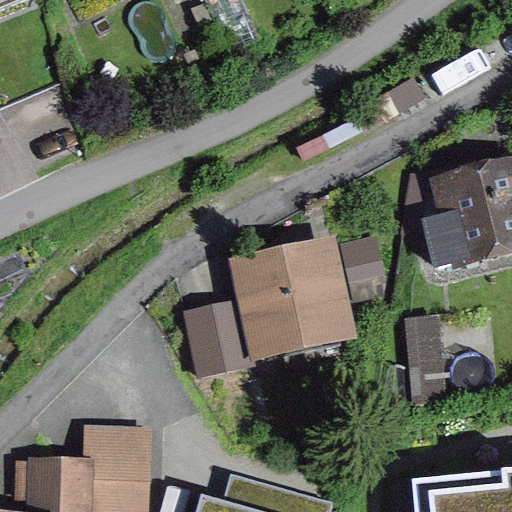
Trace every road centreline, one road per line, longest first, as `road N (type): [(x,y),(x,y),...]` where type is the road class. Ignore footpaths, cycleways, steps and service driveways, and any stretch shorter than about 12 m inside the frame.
road 1 (residential): [(0,432),(175,262),(511,73)]
road 2 (residential): [(0,225),(283,99),(429,0)]
